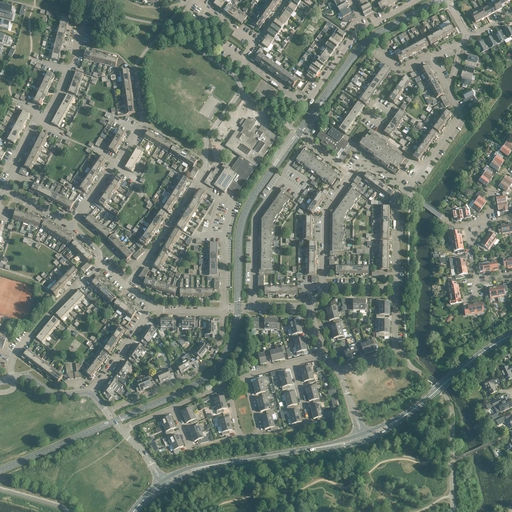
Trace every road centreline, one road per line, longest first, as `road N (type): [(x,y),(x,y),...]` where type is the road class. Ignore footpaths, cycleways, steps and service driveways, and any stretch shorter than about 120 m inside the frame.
road 1 (residential): [(244,61),(310,99),(352,37),(417,0)]
road 2 (residential): [(323,287),(324,210),(357,166),(407,193)]
road 3 (residential): [(3,192),(83,29)]
road 4 (residential): [(107,412),(202,367),(219,342),(224,310)]
road 5 (secondary): [(331,444),(184,472)]
road 6 (residential): [(224,310),(232,205),(196,181)]
road 7 (secondary): [(511,335),(396,421)]
road 8 (residential): [(280,180),(255,219),(252,308)]
road 9 (residential): [(226,386),(240,437),(250,437),(257,427),(244,377)]
road 10 (residential): [(396,288),(395,348),(338,371)]
